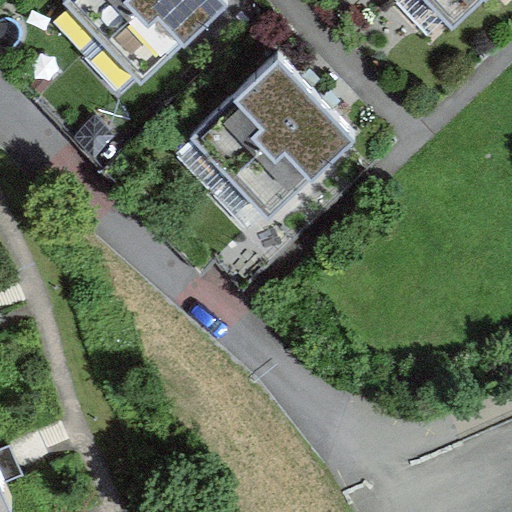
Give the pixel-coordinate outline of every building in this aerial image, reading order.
[(66,0),(59,8),(107,55),(160,0),(66,0)] [(160,0),(107,55),(149,96),(234,10),(223,0),(160,0)] [(420,0),(460,41),(503,0),(420,0)] [(191,139),(241,187),(325,101),(275,52),(191,139)] [(241,187),(281,227),(366,141),(325,101),(241,187)] [(0,451),(0,511),(29,511),(30,511),(44,506),(24,459),(6,466),(0,451)]
